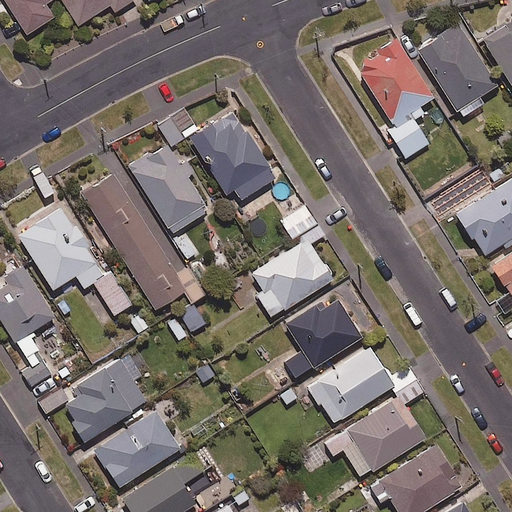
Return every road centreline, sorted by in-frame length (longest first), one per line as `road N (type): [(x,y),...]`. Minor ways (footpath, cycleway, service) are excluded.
road 1 (residential): [(248,15),(511,433)]
road 2 (residential): [(248,15),(127,67),(10,132)]
